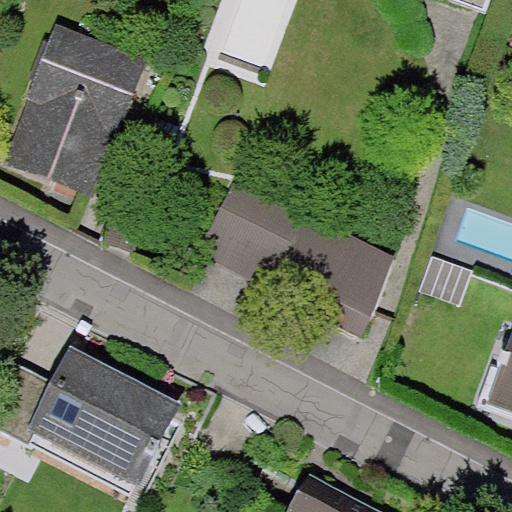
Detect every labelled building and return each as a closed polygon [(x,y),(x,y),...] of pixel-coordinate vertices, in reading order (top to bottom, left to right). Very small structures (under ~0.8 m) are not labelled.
[(485,0),(433,0),(479,17),(485,0)] [(143,73),(54,38),(2,168),(92,203),(143,73)] [(391,265),(237,188),(198,264),(352,342),(391,265)] [(511,335),(483,408),(511,419),(511,335)] [(45,391),(8,372),(0,387),(0,431),(132,499),(177,410),(64,353),(45,391)] [(360,511),(307,485),(292,511),(360,511)]
